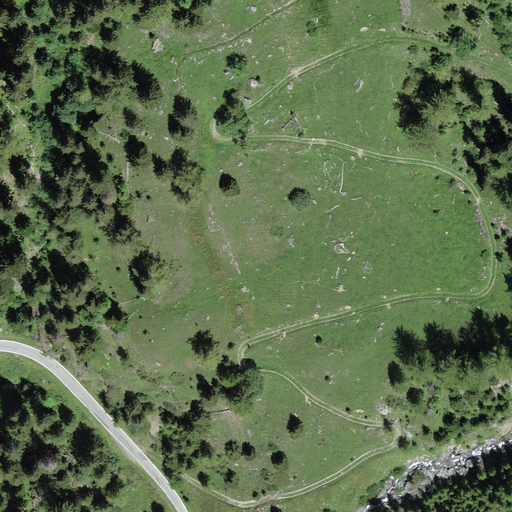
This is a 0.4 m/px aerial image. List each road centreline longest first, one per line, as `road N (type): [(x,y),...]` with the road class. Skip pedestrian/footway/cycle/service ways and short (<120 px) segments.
road 1 (track): [(127,443),(241,504),(328,478),(390,444),(391,423),(351,418),(283,372),(243,362),(244,343),(384,301),(478,294),(491,267),(475,195),(444,166),(311,138),(216,137),(211,125),(306,64),(364,41),(412,38),(511,71)]
road 2 (tertiary): [(183,511),(61,372),(0,345)]
